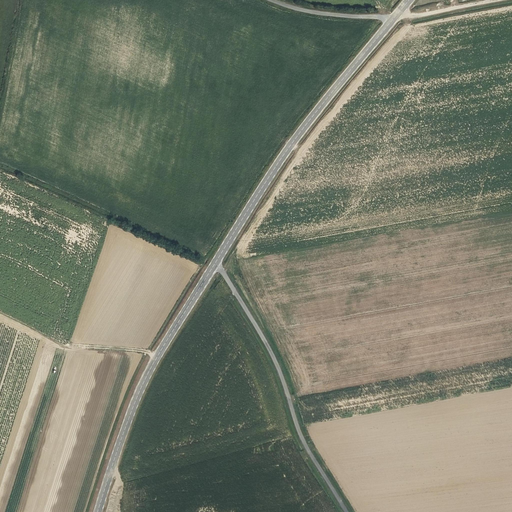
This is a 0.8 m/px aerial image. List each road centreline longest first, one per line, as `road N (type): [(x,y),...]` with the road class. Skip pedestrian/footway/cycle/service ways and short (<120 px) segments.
road 1 (tertiary): [(214,262),(282,157),(396,18)]
road 2 (residential): [(346,511),(307,447),(268,348),(214,262)]
road 3 (tertiary): [(98,511),(134,398),(214,262)]
road 4 (unclassified): [(270,0),(396,18)]
